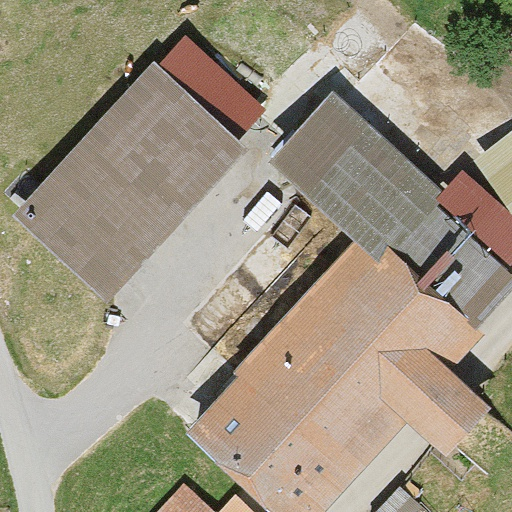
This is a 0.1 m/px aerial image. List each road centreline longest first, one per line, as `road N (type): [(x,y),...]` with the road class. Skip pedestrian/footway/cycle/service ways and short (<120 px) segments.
road 1 (unclassified): [(333,511),(511,322)]
road 2 (unclassified): [(0,370),(36,511)]
